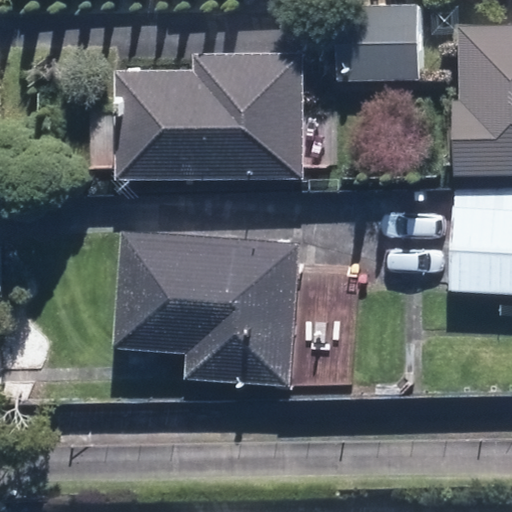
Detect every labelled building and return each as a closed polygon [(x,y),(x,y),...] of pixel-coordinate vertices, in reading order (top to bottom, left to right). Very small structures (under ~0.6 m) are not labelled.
[(418,79),(417,8),(336,9),(338,81),(418,79)] [(453,174),(511,172),(511,25),(454,27),(457,103),(451,103),(453,174)] [(135,62),(136,166),(318,166),(318,47),(215,47),(215,62),(135,62)] [(511,193),(457,191),(452,288),(511,291),(511,193)] [(314,234),(143,221),(135,334),(210,340),(209,361),(305,368),(314,234)]
